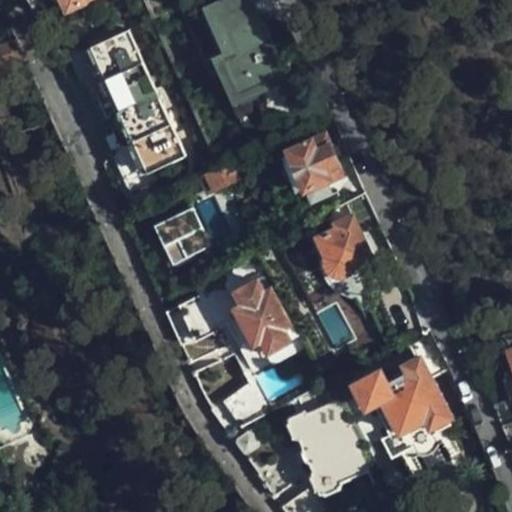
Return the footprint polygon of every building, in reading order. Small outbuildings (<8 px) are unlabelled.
[(287,18),(278,0),(228,0),(211,8),(231,52),(223,57),(240,95),(286,74),(258,16),(287,18)] [(105,76),(96,80),(125,141),(133,137),(148,169),(187,150),(129,29),(91,47),(105,76)] [(0,44),(0,65),(29,58),(20,38),(0,44)] [(125,141),(96,80),(90,83),(84,81),(116,147),(118,144),(125,141)] [(342,171),(324,133),(290,149),(306,188),(332,176),(342,196),(356,189),(346,168),(342,171)] [(239,174),(233,160),(222,165),(209,171),(216,186),(239,174)] [(196,205),(159,222),(176,261),(214,244),(196,205)] [(372,256),(351,215),(337,221),(334,215),(314,226),(328,253),(328,256),(328,260),(329,263),(330,266),(333,269),(335,271),(338,272),(341,273),(345,273),(348,271),(351,270),(353,267),(355,264),(372,256)] [(297,334),(262,269),(234,283),(237,290),(232,292),(240,306),(238,307),(255,340),(257,339),(264,352),(297,334)] [(177,305),(192,336),(216,324),(200,293),(177,305)] [(436,339),(431,328),(411,338),(417,350),(436,339)] [(432,373),(448,364),(439,345),(403,362),(407,369),(387,379),(381,369),(354,382),(367,407),(377,402),(384,397),(401,430),(426,416),(430,425),(432,424),(436,432),(443,443),(445,441),(452,438),(441,419),(452,413),(432,373)] [(490,395),(497,410),(511,403),(511,348),(508,350),(510,355),(501,360),(503,366),(500,369),(507,387),(490,395)] [(223,399),(239,425),(277,405),(264,388),(258,391),(250,381),(223,399)] [(352,433),(325,381),(296,396),(303,410),(297,414),(291,417),(324,487),(369,466),(352,433)] [(303,410),(296,396),(289,400),(297,414),(303,410)] [(384,397),(377,402),(396,441),(405,437),(401,430),(384,397)] [(511,412),(499,416),(511,443),(511,412)] [(426,416),(401,430),(405,437),(406,436),(411,445),(436,432),(432,424),(430,425),(426,416)] [(405,437),(396,441),(406,461),(414,456),(416,455),(411,445),(406,436),(405,437)] [(284,453),(258,470),(273,491),(298,474),(284,453)] [(282,504),(288,511),(320,511),(323,510),(306,487),(282,504)]
